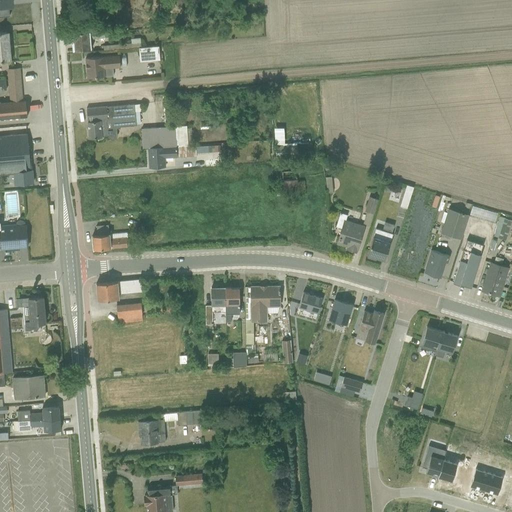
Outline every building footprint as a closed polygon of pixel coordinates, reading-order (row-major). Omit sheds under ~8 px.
[(0,0),(0,16),(9,15),(8,4),(12,3),(11,0),(0,0)] [(73,51),(91,49),(90,39),(110,37),(109,34),(109,30),(71,33),(73,51)] [(0,61),(11,61),(8,32),(0,32),(0,61)] [(103,50),(141,47),(140,38),(130,38),(131,43),(103,46),(103,50)] [(139,48),(140,61),(159,60),(158,46),(139,48)] [(120,68),(119,55),(85,58),(87,78),(110,76),(109,69),(120,68)] [(0,119),(27,117),(25,101),(21,101),(19,68),(7,69),(9,102),(0,102),(0,119)] [(134,105),(134,104),(86,108),(89,138),(108,136),(110,138),(112,139),(115,139),(117,138),(117,135),(116,128),(120,128),(120,126),(136,125),(136,124),(140,124),(138,104),(134,105)] [(142,148),(148,148),(192,145),(191,130),(186,131),(187,126),(141,128),(142,148)] [(32,170),(29,170),(26,134),(0,136),(0,173),(13,173),(14,184),(33,182),(32,170)] [(298,143),(275,144),(276,159),(298,158),(298,143)] [(199,145),(192,145),(148,148),(148,168),(165,167),(165,157),(196,156),(196,154),(211,154),(210,150),(216,149),(216,144),(199,145)] [(297,181),(296,170),(281,171),(282,180),(278,180),(278,175),(271,176),(272,181),(278,180),(278,182),(279,181),(280,185),(281,185),(282,187),(272,188),(273,196),(305,194),(304,181),(297,181)] [(400,206),(405,208),(412,186),(406,185),(400,206)] [(374,213),(378,199),(369,196),(365,211),(374,213)] [(474,215),(485,219),(488,210),(476,206),(474,215)] [(440,232),(461,238),(469,214),(448,208),(440,232)] [(347,248),(356,251),(364,225),(345,219),(347,214),(340,212),(335,226),(342,229),(337,243),(348,246),(347,248)] [(505,240),(511,221),(510,220),(511,216),(504,214),(504,216),(500,215),(494,236),(499,237),(498,238),(505,240)] [(14,247),(27,246),(25,225),(24,223),(24,221),(22,220),(21,220),(19,220),(17,221),(16,222),(16,223),(9,224),(11,249),(14,249),(14,247)] [(11,249),(9,224),(0,224),(0,222),(0,248),(8,248),(8,250),(11,249)] [(93,249),(129,246),(128,236),(109,238),(107,224),(96,226),(97,235),(92,235),(93,249)] [(376,257),(384,260),(392,234),(376,228),(367,256),(375,258),(376,257)] [(460,283),(470,286),(480,254),(463,248),(453,282),(459,284),(460,283)] [(432,250),(424,272),(440,277),(444,262),(447,263),(450,255),(432,250)] [(490,292),(499,294),(508,266),(492,262),(484,291),(488,292),(488,293),(490,293),(490,292)] [(97,300),(119,298),(119,293),(141,291),(140,279),(96,283),(97,300)] [(279,306),(279,286),(251,286),(251,321),(267,321),(267,307),(279,306)] [(225,312),(225,287),(211,287),(211,305),(205,305),(206,324),(212,324),(212,312),(225,312)] [(230,312),(239,312),(239,287),(231,288),(230,287),(225,287),(225,312),(225,320),(230,321),(230,312)] [(317,313),(322,298),(303,292),(298,307),(317,313)] [(23,306),(25,324),(45,323),(42,296),(16,299),(16,307),(23,306)] [(328,319),(347,324),(353,304),(334,298),(328,319)] [(118,322),(142,319),(144,319),(144,314),(141,315),(140,302),(116,305),(118,322)] [(146,312),(161,310),(161,302),(145,304),(146,312)] [(0,309),(0,372),(3,373),(12,373),(6,309),(0,309)] [(356,336),(374,341),(383,313),(373,310),(372,312),(364,310),(356,336)] [(255,347),(267,347),(267,334),(258,334),(258,336),(255,336),(255,344),(253,344),(253,321),(249,321),(249,319),(246,319),(246,352),(246,354),(248,354),(248,362),(258,361),(257,353),(255,353),(255,347)] [(420,347),(435,351),(441,330),(426,326),(420,347)] [(445,350),(452,352),(457,335),(441,330),(435,351),(434,354),(442,357),(445,350)] [(283,362),(292,362),(290,339),(281,340),(283,362)] [(276,352),(275,349),(263,350),(264,354),(263,354),(263,361),(264,361),(265,363),(269,363),(269,361),(277,360),(277,352),(276,352)] [(246,366),(246,354),(246,352),(233,352),(233,367),(246,366)] [(208,365),(218,365),(218,353),(208,353),(208,365)] [(334,387),(358,396),(363,383),(339,374),(334,387)] [(13,398),(44,396),(43,375),(12,378),(13,398)] [(404,395),(403,405),(417,407),(420,392),(411,390),(410,396),(404,395)] [(284,392),(285,401),(295,400),(295,391),(284,392)] [(17,411),(18,421),(59,418),(58,407),(42,408),(42,412),(29,413),(29,410),(17,411)] [(163,419),(163,421),(177,420),(177,425),(202,423),(200,410),(159,414),(159,417),(163,417),(163,419)] [(43,431),(60,429),(59,418),(18,421),(13,422),(13,431),(31,430),(31,427),(43,426),(43,431)] [(141,443),(165,441),(163,421),(163,419),(138,422),(138,431),(140,431),(141,443)] [(425,472),(437,476),(443,459),(446,450),(428,445),(422,466),(426,468),(425,472)] [(456,463),(443,459),(437,476),(451,480),(456,463)] [(488,472),(475,469),(470,486),(483,490),(488,472)] [(502,477),(488,472),(483,490),(497,494),(502,477)] [(175,475),(175,485),(176,485),(202,483),(201,473),(175,475)] [(160,511),(161,511),(172,511),(171,494),(177,494),(176,485),(148,487),(148,493),(143,494),(144,505),(146,505),(146,511),(160,511)]
